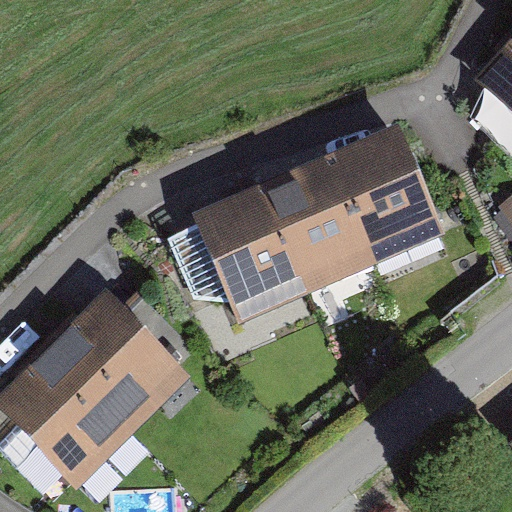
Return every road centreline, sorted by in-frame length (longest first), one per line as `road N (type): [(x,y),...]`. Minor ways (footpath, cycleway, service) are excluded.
road 1 (residential): [(497,0),(469,58),(434,100),(157,190),(93,236),(0,334)]
road 2 (unclassified): [(289,511),(511,341)]
